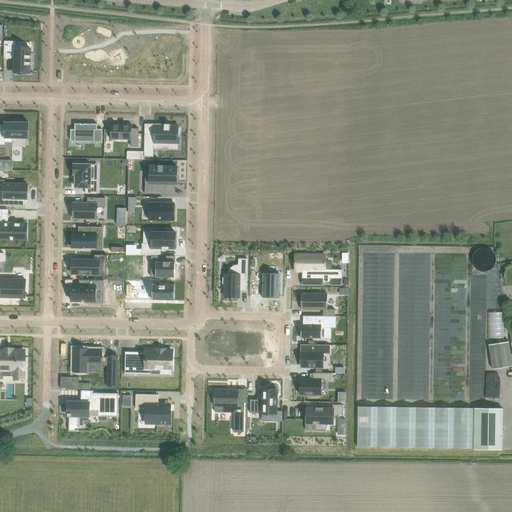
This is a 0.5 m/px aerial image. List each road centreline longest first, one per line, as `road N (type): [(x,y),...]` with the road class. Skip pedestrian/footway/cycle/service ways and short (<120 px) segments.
road 1 (residential): [(51,99),(47,321)]
road 2 (residential): [(196,320),(204,101)]
road 3 (residential): [(196,320),(276,317),(281,357),(268,371),(193,366)]
road 4 (residential): [(204,101),(51,99)]
road 5 (residential): [(47,321),(196,320)]
